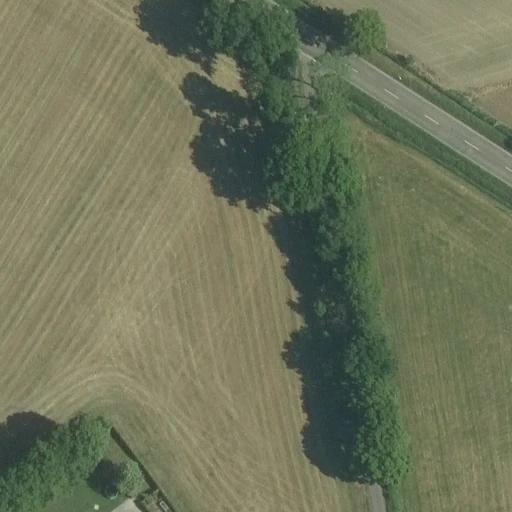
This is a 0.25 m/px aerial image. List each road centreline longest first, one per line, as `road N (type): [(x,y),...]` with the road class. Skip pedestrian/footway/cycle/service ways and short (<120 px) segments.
road 1 (unclassified): [(381,511),(303,37)]
road 2 (tertiary): [(511,172),(303,37)]
